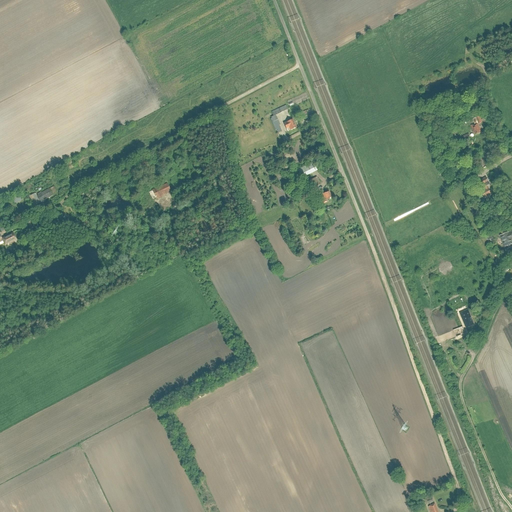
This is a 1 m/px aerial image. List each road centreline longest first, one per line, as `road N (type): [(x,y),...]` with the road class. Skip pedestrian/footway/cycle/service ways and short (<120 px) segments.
road 1 (track): [(459,511),(457,484),(368,237)]
road 2 (track): [(511,273),(460,380),(464,409),(511,508)]
road 3 (unclassified): [(368,237),(274,0)]
